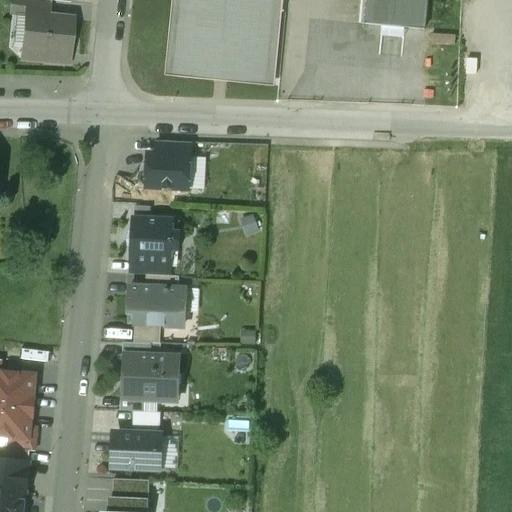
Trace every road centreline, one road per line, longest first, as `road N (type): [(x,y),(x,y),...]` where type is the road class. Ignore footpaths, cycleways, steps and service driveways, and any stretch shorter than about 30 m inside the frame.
road 1 (residential): [(104,115),(511,133)]
road 2 (residential): [(104,115),(64,511)]
